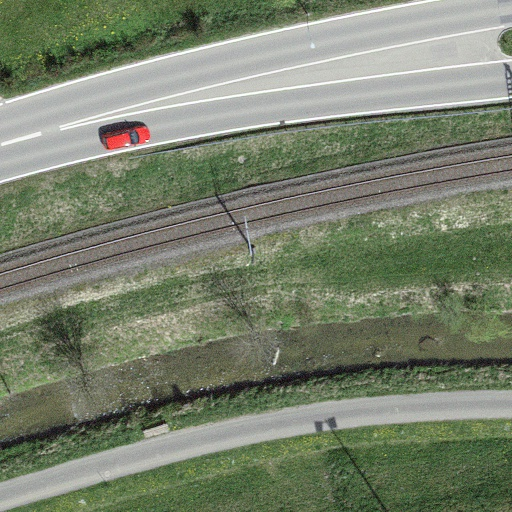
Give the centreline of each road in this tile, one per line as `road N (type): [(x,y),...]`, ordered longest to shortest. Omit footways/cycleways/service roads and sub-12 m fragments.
road 1 (primary): [(0,149),(202,97),(511,44)]
road 2 (unclassified): [(511,407),(330,416),(185,442),(0,498)]
